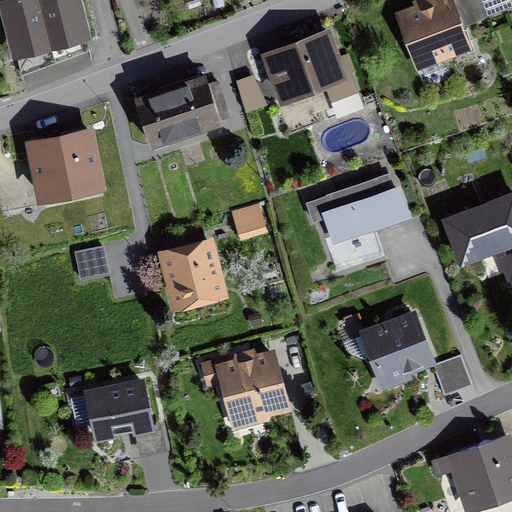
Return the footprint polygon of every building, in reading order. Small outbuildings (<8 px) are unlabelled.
[(51,43),(39,0),(14,0),(3,3),(14,45),(30,41),(38,46),(51,43)] [(84,27),(76,0),(39,0),(51,43),(63,40),(68,31),(84,27)] [(419,63),(466,45),(448,0),(440,0),(401,15),(419,63)] [(471,4),(477,18),(486,15),(481,0),(471,4)] [(496,11),(492,0),(482,0),(481,0),(486,15),(496,11)] [(327,31),(325,33),(268,55),(283,97),(340,75),(327,34),(328,33),(327,31)] [(259,69),(239,74),(247,106),(267,102),(259,69)] [(219,120),(205,77),(136,99),(151,142),(219,120)] [(89,130),(31,142),(42,196),(100,184),(89,130)] [(393,190),(387,173),(307,202),(313,219),(328,215),(335,237),(405,213),(397,189),(393,190)] [(511,280),(511,279),(511,193),(447,219),(462,259),(505,243),(509,255),(507,256),(504,261),(511,280)] [(233,210),(241,237),(265,230),(257,203),(233,210)] [(208,244),(166,254),(178,301),(220,290),(208,244)] [(75,257),(82,285),(116,277),(109,249),(75,257)] [(404,369),(431,359),(413,314),(396,321),(390,318),(387,325),(364,333),(384,383),(406,375),(404,369)] [(234,417),(285,404),(271,353),(227,365),(225,357),(218,358),(234,417)] [(451,391),(474,384),(466,358),(442,364),(451,391)] [(97,435),(151,424),(142,381),(88,392),(97,435)] [(511,491),(511,453),(506,436),(435,459),(440,472),(456,466),(470,506),(511,491)] [(511,511),(511,491),(470,506),(453,511),(511,511)]
